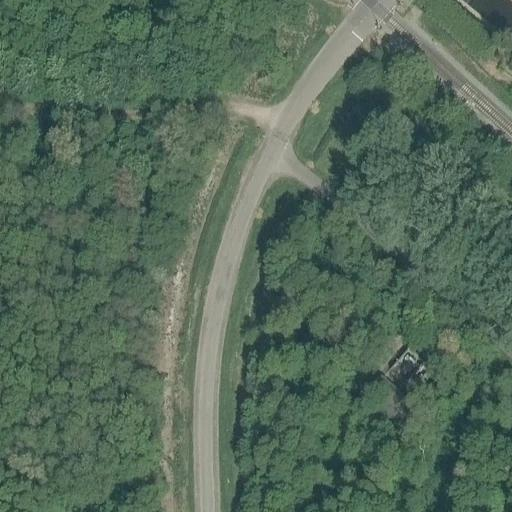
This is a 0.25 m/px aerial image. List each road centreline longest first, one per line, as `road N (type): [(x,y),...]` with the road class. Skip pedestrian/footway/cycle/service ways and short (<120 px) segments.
road 1 (unclassified): [(204,511),(210,323),(227,251),(269,153)]
road 2 (unclassified): [(511,355),(269,153)]
road 3 (unclassified): [(269,153),(302,98),(382,0)]
